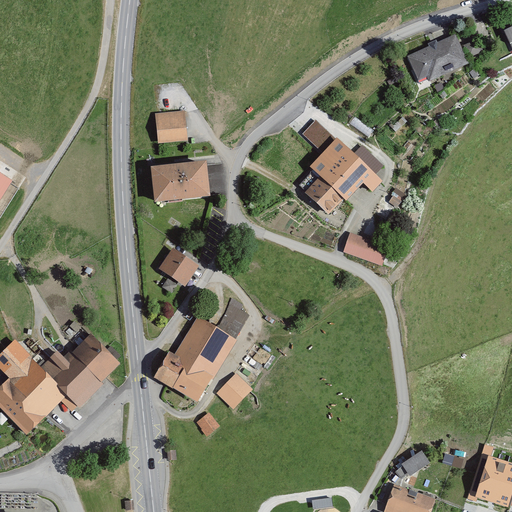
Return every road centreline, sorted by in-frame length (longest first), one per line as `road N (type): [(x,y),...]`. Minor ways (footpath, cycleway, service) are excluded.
road 1 (residential): [(358,511),(398,438),(404,406),(391,306),(368,274),(234,220)]
road 2 (residential): [(234,220),(237,162),(268,125),(383,42),(504,0)]
road 3 (primary): [(129,0),(121,184),(137,355)]
road 4 (track): [(0,250),(93,95),(109,0)]
road 5 (residential): [(137,355),(170,328),(234,220)]
road 6 (residential): [(44,478),(139,383)]
road 7 (primary): [(139,383),(153,511)]
